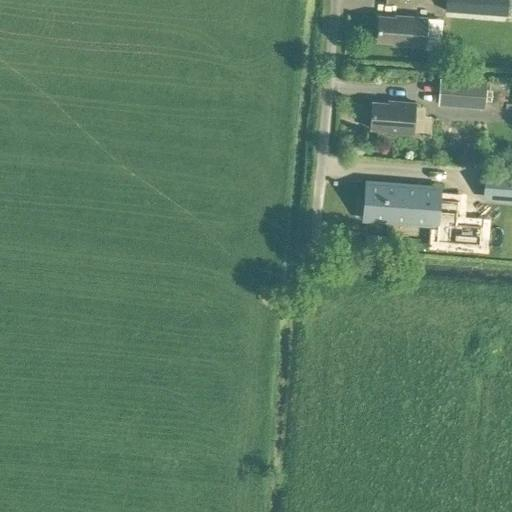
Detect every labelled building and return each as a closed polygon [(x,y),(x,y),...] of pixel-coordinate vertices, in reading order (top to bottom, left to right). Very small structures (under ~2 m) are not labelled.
[(445,0),(445,11),(507,15),(507,0),(445,0)] [(394,41),(393,44),(425,47),(427,18),(396,16),(395,19),(379,17),(377,40),(394,41)] [(438,105),(484,109),(487,82),(440,78),(438,105)] [(386,132),(413,134),(415,103),(389,101),(389,104),(372,102),(370,129),(387,130),(386,132)] [(440,189),(366,184),(365,199),(370,199),(369,218),(433,223),(434,204),(439,204),(440,189)]
